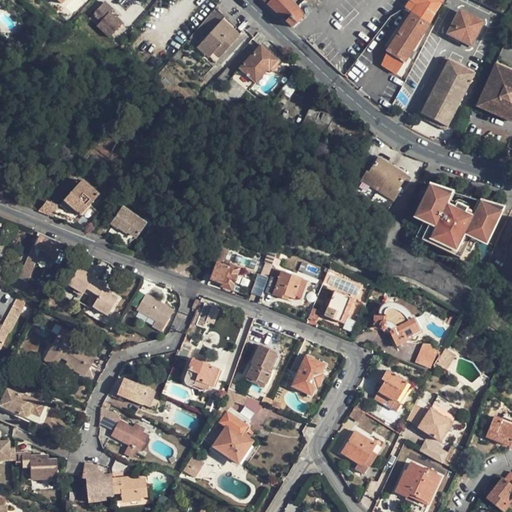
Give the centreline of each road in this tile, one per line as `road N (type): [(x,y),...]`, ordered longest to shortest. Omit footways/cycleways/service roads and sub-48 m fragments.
road 1 (residential): [(317,450),(355,354),(0,208)]
road 2 (secondary): [(245,0),(395,134),(511,179)]
road 3 (unknown): [(87,452),(90,413),(113,360),(173,345),(198,286)]
